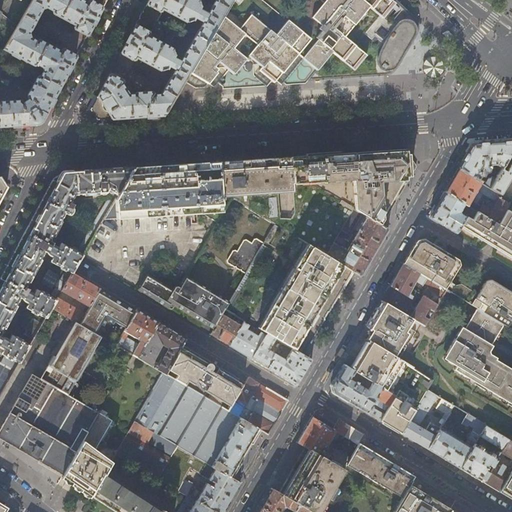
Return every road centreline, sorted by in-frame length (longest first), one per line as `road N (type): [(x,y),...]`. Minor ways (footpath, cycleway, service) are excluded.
road 1 (secondary): [(47,148),(466,118)]
road 2 (residential): [(79,266),(303,398)]
road 3 (residential): [(505,511),(308,390)]
road 4 (residential): [(308,390),(411,212)]
road 5 (residential): [(127,0),(47,148)]
road 6 (residential): [(236,511),(303,398)]
